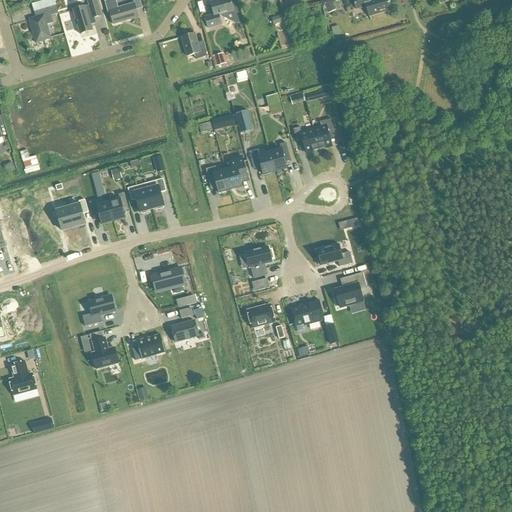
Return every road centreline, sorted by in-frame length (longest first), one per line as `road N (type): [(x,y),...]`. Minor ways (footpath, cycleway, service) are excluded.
road 1 (residential): [(21,78),(145,42),(184,0)]
road 2 (residential): [(122,245),(282,210)]
road 3 (residential): [(0,284),(122,245)]
